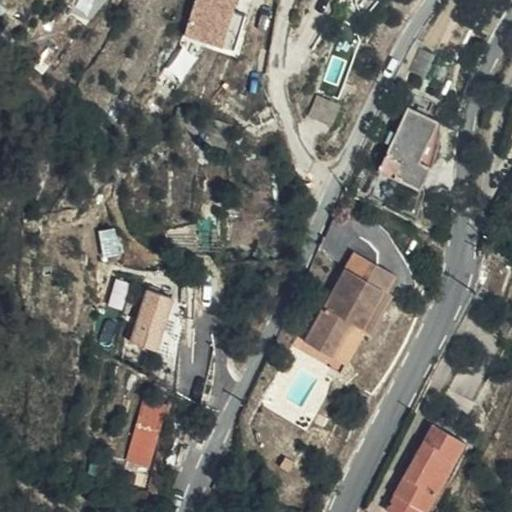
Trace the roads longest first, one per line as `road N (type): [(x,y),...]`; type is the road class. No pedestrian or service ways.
road 1 (tertiary): [(436,0),(381,84),(188,511)]
road 2 (tertiary): [(357,511),(361,486),(446,307),(486,79),(511,26)]
road 3 (unknown): [(332,190),(292,134),(285,98),(294,0)]
